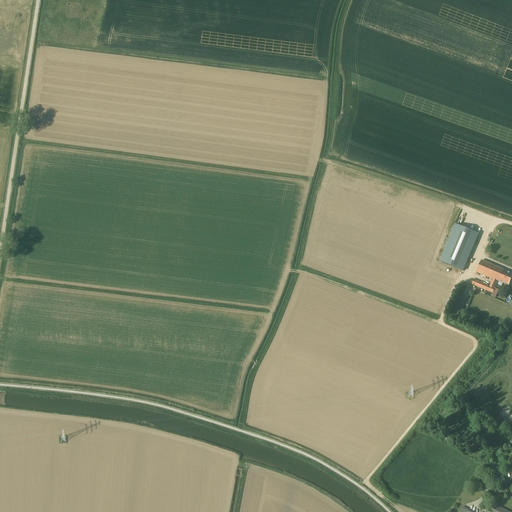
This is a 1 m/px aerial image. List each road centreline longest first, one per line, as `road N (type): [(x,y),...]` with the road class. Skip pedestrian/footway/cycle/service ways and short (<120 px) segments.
road 1 (track): [(38,0),(30,50),(308,0)]
road 2 (unclassified): [(0,257),(30,50)]
road 3 (motorway): [(0,18),(132,0)]
